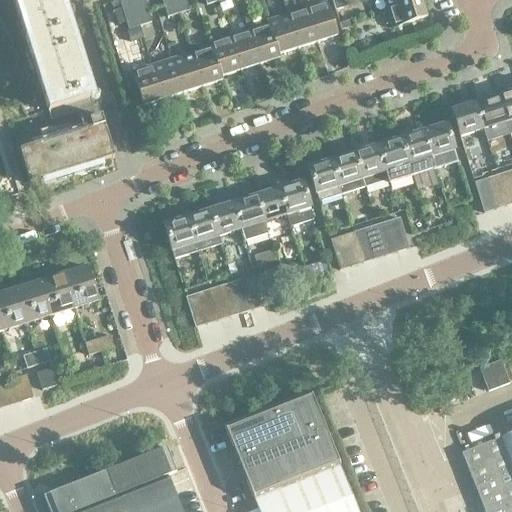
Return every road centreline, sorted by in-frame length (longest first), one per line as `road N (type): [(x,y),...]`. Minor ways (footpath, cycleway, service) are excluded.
road 1 (residential): [(99,199),(474,48),(472,1)]
road 2 (residential): [(165,384),(511,244)]
road 3 (residential): [(165,384),(99,199)]
road 4 (residential): [(0,449),(165,384)]
road 5 (unknown): [(359,305),(409,442)]
road 6 (unclassified): [(216,511),(165,384)]
